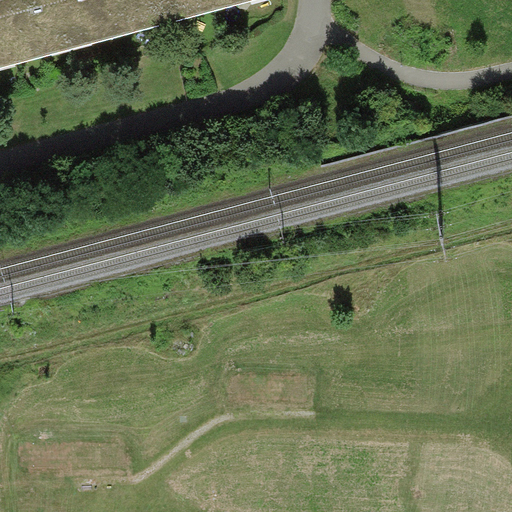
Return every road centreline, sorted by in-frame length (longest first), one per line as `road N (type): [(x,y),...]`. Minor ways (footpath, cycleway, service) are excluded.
road 1 (track): [(315,0),(319,24),(297,63),(244,96),(0,159)]
road 2 (track): [(511,74),(442,83),(385,67),(319,24)]
